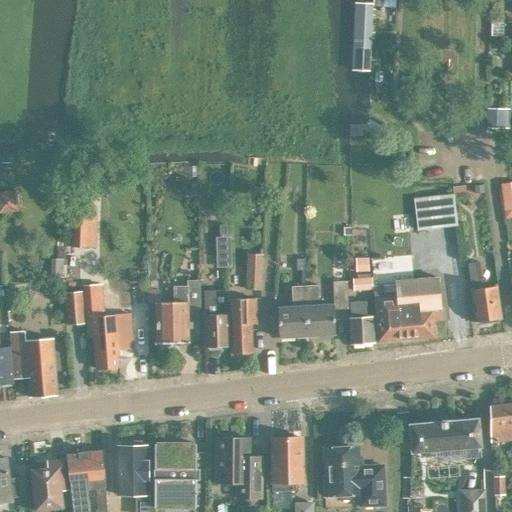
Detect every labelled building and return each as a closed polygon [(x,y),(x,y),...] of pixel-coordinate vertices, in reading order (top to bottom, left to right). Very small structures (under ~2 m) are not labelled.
[(369,69),(372,1),(355,0),(351,68),(369,69)] [(490,19),(490,35),(503,35),(503,19),(490,19)] [(489,108),(488,127),(508,128),(509,108),(489,108)] [(190,180),(186,184),(186,189),(190,192),(195,192),(198,189),(198,183),(195,180),(190,180)] [(511,181),(509,182),(503,183),(506,209),(511,208),(511,181)] [(481,183),(472,184),(473,192),(481,191),(481,183)] [(0,188),(0,209),(19,209),(18,188),(0,188)] [(452,193),(437,195),(440,226),(456,224),(452,193)] [(71,206),(70,245),(86,246),(88,207),(71,206)] [(230,237),(215,237),(216,252),(231,252),(230,237)] [(73,258),(71,258),(71,274),(81,274),(91,273),(91,258),(89,258),(89,247),(75,246),(73,247),(73,258)] [(368,256),(355,256),(356,271),(369,270),(368,256)] [(247,287),(261,288),(261,257),(246,257),(247,287)] [(296,268),(304,269),(305,269),(304,258),(296,257),(296,268)] [(50,258),(50,276),(62,277),(63,259),(50,258)] [(474,321),(500,317),(495,285),(482,287),(478,261),(467,262),(474,321)] [(372,283),(371,271),(357,273),(357,277),(352,277),(353,289),(372,288),(372,283)] [(71,274),(68,274),(69,285),(81,285),(81,274),(71,274)] [(393,279),(394,281),(372,283),(372,288),(375,316),(374,316),(377,342),(435,336),(435,332),(436,332),(436,325),(434,325),(433,320),(444,319),(442,307),(440,308),(437,275),(393,279)] [(146,288),(146,302),(154,302),(155,343),(157,343),(161,346),(168,346),(172,341),(188,341),(188,308),(200,308),(199,279),(186,279),(186,285),(172,285),(172,301),(157,301),(157,288),(146,288)] [(317,284),(304,284),(303,284),(303,285),(306,336),(334,334),(333,309),(347,308),(345,280),(331,280),(332,304),(318,305),(317,284)] [(82,284),(82,287),(85,336),(92,335),(95,367),(118,365),(116,348),(132,347),(130,313),(105,315),(103,283),(82,284)] [(303,285),(303,284),(290,285),(291,306),(276,307),(278,338),(306,336),(303,285)] [(205,290),(205,314),(203,314),(203,346),(206,346),(208,349),(216,349),(218,346),(228,345),(226,289),(205,290)] [(63,293),(66,325),(82,323),(79,291),(63,293)] [(230,298),(231,323),(232,352),(252,351),(251,322),(256,322),(255,297),(241,298),(230,298)] [(350,317),(347,317),(349,344),(373,342),(371,315),(366,316),(364,298),(348,299),(350,317)] [(56,394),(55,388),(51,338),(24,339),(23,331),(9,332),(12,373),(26,372),(28,397),(56,394)] [(0,385),(0,382),(11,381),(7,346),(0,346),(0,385)] [(511,401),(488,405),(489,440),(511,437),(511,401)] [(408,423),(411,451),(480,446),(478,418),(408,423)] [(215,437),(214,483),(234,483),(234,497),(260,498),(261,467),(247,467),(247,438),(215,437)] [(271,491),(293,490),(293,483),(301,482),(300,438),(270,439),(271,491)] [(153,443),(152,501),(154,501),(154,497),(192,497),(192,502),(194,502),(194,474),(198,474),(198,463),(194,463),(195,443),(193,443),(193,444),(154,444),(154,443),(153,443)] [(118,494),(137,494),(136,511),(149,511),(148,444),(117,444),(118,494)] [(359,505),(385,504),(383,463),(358,464),(357,444),(323,445),(324,474),(321,474),(322,495),(359,494),(359,505)] [(103,448),(86,450),(83,450),(87,488),(96,487),(97,495),(98,508),(97,508),(96,511),(107,511),(106,488),(103,448)] [(83,450),(65,452),(71,511),(83,510),(81,489),(87,488),(83,450)] [(4,456),(0,456),(0,500),(10,500),(9,496),(18,495),(16,476),(7,478),(4,456)] [(61,505),(57,465),(29,468),(33,508),(61,505)] [(493,474),(494,493),(504,493),(503,474),(493,474)] [(460,490),(461,511),(484,511),(484,489),(460,490)] [(294,511),(310,511),(310,503),(295,503),(294,511)]
